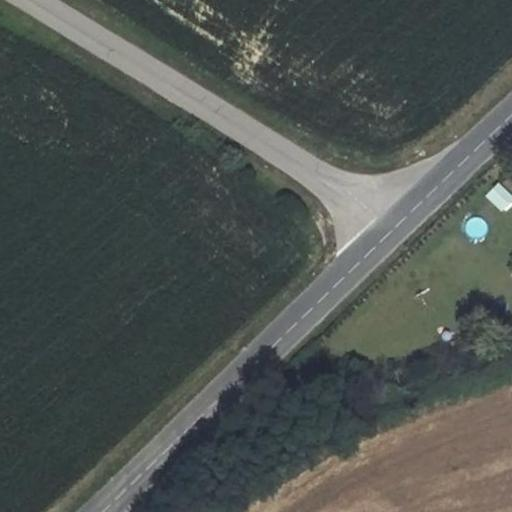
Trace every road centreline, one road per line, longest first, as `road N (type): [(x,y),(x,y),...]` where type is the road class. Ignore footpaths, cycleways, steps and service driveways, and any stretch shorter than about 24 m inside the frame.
road 1 (unclassified): [(30,0),(314,174),(390,231)]
road 2 (tertiary): [(390,231),(103,511)]
road 3 (tertiary): [(511,114),(390,231)]
